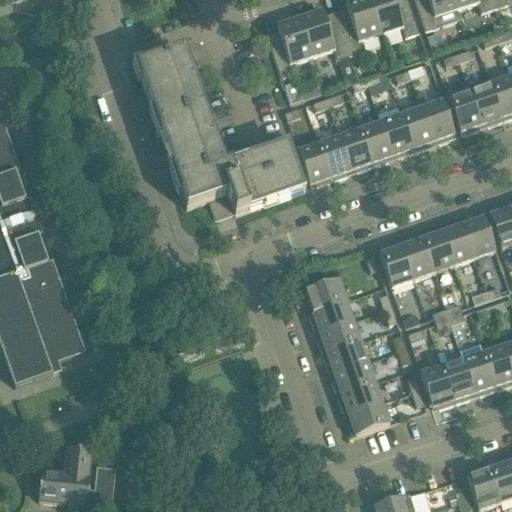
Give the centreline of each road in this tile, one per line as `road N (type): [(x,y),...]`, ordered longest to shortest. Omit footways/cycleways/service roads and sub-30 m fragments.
road 1 (residential): [(250,260),(203,275),(167,260),(102,69)]
road 2 (residential): [(250,260),(511,168)]
road 3 (residential): [(330,488),(250,260)]
road 4 (residential): [(102,69),(307,0)]
road 5 (residential): [(511,428),(330,488)]
